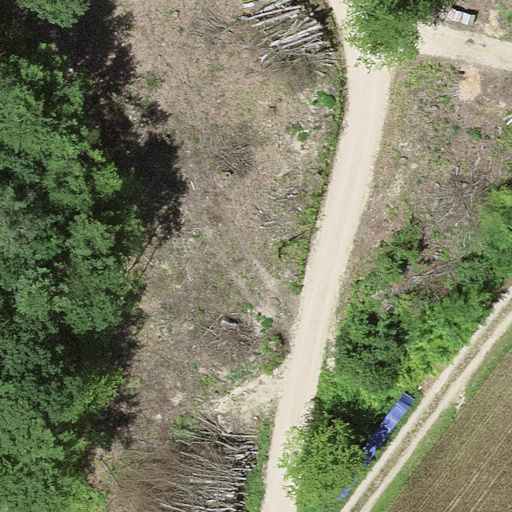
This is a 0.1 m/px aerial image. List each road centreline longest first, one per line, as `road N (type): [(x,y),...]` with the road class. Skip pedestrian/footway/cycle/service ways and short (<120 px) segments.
road 1 (track): [(278,511),(368,92),(368,23)]
road 2 (track): [(352,511),(511,307)]
road 3 (track): [(511,56),(368,23)]
